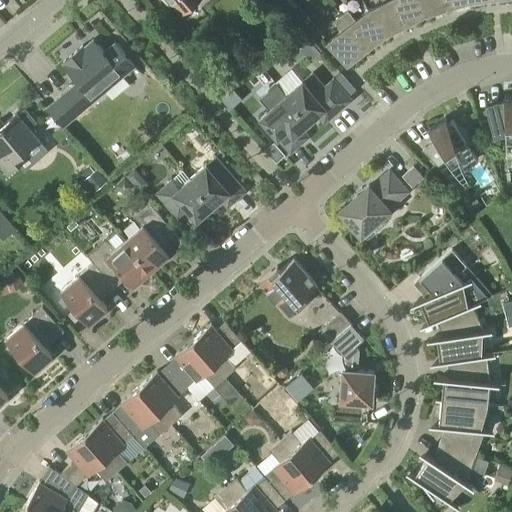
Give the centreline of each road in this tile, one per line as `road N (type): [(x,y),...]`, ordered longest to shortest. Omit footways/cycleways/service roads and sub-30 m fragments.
road 1 (residential): [(296,205),(35,430),(0,471)]
road 2 (residential): [(332,511),(405,430),(407,347),(387,310),(296,205)]
road 3 (residential): [(511,66),(441,86),(296,205)]
